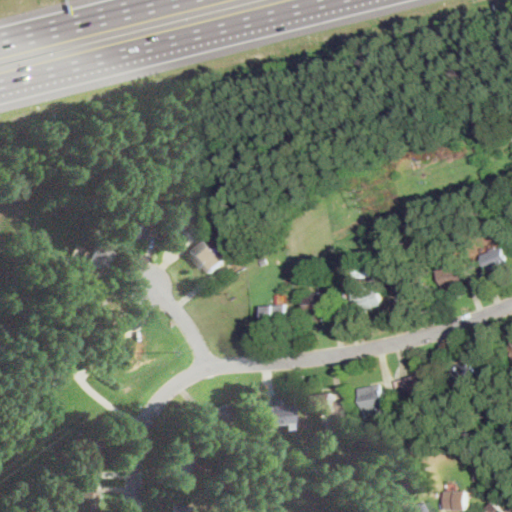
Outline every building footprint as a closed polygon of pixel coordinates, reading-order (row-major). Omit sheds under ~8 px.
[(140,180),(138,190),(132,189),(133,179),(140,180)] [(466,204),(458,207),(455,198),(463,195),(466,204)] [(190,202),(187,207),(179,202),(183,197),(190,202)] [(417,209),(410,212),(408,205),(415,202),(417,209)] [(188,237),(166,224),(176,208),(198,220),(188,237)] [(147,234),(124,241),(119,223),(142,217),(144,216),(149,234),(147,234)] [(442,243),(434,221),(417,227),(424,249),(442,243)] [(403,242),(396,245),(393,238),(400,235),(403,242)] [(208,241),(215,248),(219,245),(224,250),(219,254),(226,261),(213,274),(206,267),(205,268),(199,262),(193,255),(208,241)] [(107,262),(102,270),(86,261),(97,242),(114,251),(107,262)] [(372,247),(366,250),(364,245),(370,242),(372,247)] [(511,263),(490,272),(483,255),(506,245),(511,260),(511,263)] [(54,266),(42,263),(44,256),(55,259),(54,266)] [(449,265),(451,269),(460,265),(467,281),(448,289),(440,269),(449,265)] [(405,300),(401,284),(409,282),(425,278),(429,294),(405,300)] [(371,283),(372,289),(380,288),(383,305),(375,306),(376,310),(358,313),(354,294),(364,291),(362,285),(371,283)] [(87,308),(65,311),(61,287),(82,284),(87,308)] [(322,317),(312,318),(309,296),(331,293),(334,315),(322,317)] [(278,322),(267,324),(265,307),(287,304),(289,321),(278,322)] [(124,334),(110,346),(95,328),(109,316),(124,334)] [(93,342),(89,346),(84,340),(88,336),(93,342)] [(61,380),(52,389),(38,374),(45,367),(40,362),(49,352),(69,373),(61,380)] [(481,376),(458,383),(454,367),(476,360),(481,376)] [(433,372),(440,396),(426,400),(424,393),(417,395),(415,390),(412,378),(433,372)] [(33,395),(33,404),(22,403),(24,378),(32,379),(31,390),(34,390),(33,395)] [(415,390),(401,395),(398,380),(412,378),(415,390)] [(383,383),(389,411),(380,413),(379,409),(372,411),(371,409),(367,410),(369,418),(362,419),(360,410),(365,409),(361,388),(383,383)] [(339,407),(341,419),(331,420),(330,413),(319,414),(316,395),(337,392),(339,407)] [(225,422),(210,427),(204,409),(227,401),(233,419),(225,422)] [(284,424),(268,426),(266,406),(291,404),(292,424),(284,424)] [(458,429),(452,430),(450,423),(456,421),(458,429)] [(196,429),(189,432),(185,425),(192,422),(196,429)] [(25,431),(24,445),(14,445),(14,431),(25,431)] [(97,462),(97,470),(79,469),(80,450),(97,451),(97,462)] [(193,465),(192,473),(189,473),(188,479),(169,476),(173,453),(191,456),(190,465),(193,465)] [(327,475),(318,476),(317,460),(335,458),(336,470),(327,471),(327,475)] [(486,466),(485,480),(477,480),(478,465),(486,466)] [(210,481),(209,489),(201,489),(201,481),(210,481)] [(96,506),(95,511),(78,511),(78,500),(74,500),(75,492),(96,493),(96,506)] [(470,492),(469,509),(447,509),(448,492),(470,492)] [(35,497),(35,510),(19,510),(20,496),(35,497)] [(372,511),(366,511),(363,505),(373,501),(374,505),(371,507),(372,511)] [(432,511),(403,511),(427,502),(432,511)] [(506,511),(486,511),(495,502),(506,511)]
